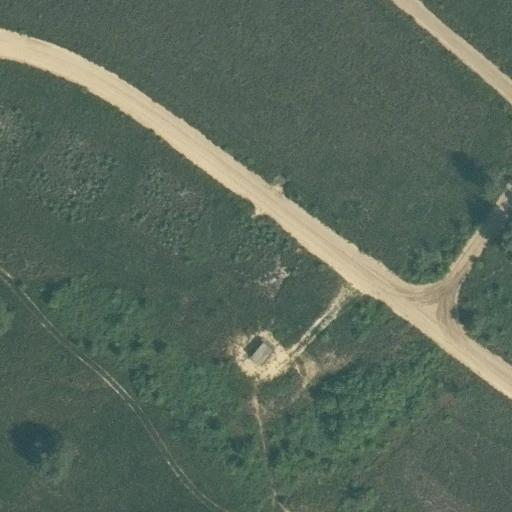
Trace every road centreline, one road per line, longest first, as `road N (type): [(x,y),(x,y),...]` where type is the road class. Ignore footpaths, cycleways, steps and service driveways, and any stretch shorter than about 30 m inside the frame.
road 1 (track): [(0,41),(27,43),(141,104),(511,389)]
road 2 (track): [(218,511),(193,491),(117,387),(0,273)]
road 3 (track): [(511,190),(422,314)]
road 4 (track): [(402,0),(511,95)]
